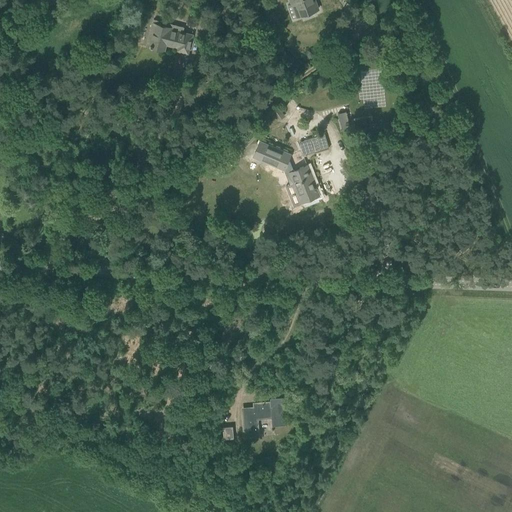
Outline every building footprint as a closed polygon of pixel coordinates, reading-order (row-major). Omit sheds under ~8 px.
[(314,0),(313,1),(312,0),(290,0),(292,4),(293,3),(296,3),(300,15),(318,9),(314,0)] [(236,10),(226,18),(235,31),(246,24),(236,10)] [(198,15),(195,27),(205,30),(208,18),(198,15)] [(170,27),(152,23),(146,45),(153,47),(152,48),(160,50),(160,49),(163,50),(165,44),(176,47),(175,51),(188,54),(193,34),(180,30),(180,32),(170,29),(170,27)] [(193,88),(201,102),(223,91),(216,76),(193,88)] [(278,120),(285,115),(280,108),(273,113),(278,120)] [(346,111),(338,113),(342,129),(350,127),(346,111)] [(26,152),(37,141),(28,132),(17,143),(26,152)] [(328,148),(324,134),(304,140),(309,155),(328,148)] [(287,173),(291,182),(292,181),(301,202),(318,195),(316,189),(317,188),(307,165),(293,170),(288,158),(290,154),(260,141),(253,156),(284,169),(287,170),(288,173),(287,173)] [(287,422),(285,395),(270,396),(271,402),(254,403),(255,407),(243,408),(245,435),(257,434),(256,417),(272,416),(272,423),(282,423),(287,422)]
